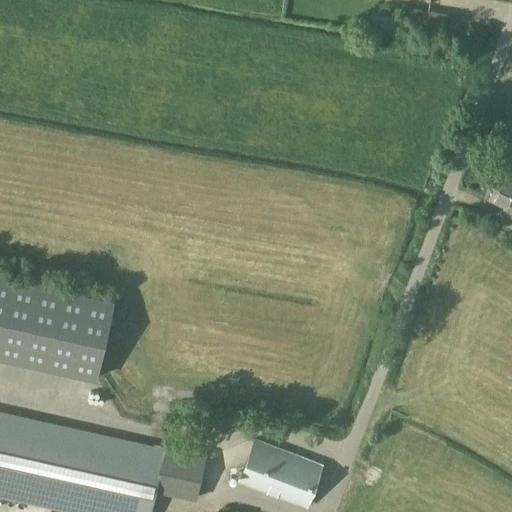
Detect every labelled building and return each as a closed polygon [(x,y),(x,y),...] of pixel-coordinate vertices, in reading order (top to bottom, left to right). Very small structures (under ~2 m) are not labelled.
[(375,12),(372,32),(381,33),(384,13),(375,12)] [(511,172),(501,168),(487,200),(511,211),(511,172)] [(0,357),(97,379),(115,298),(0,272),(0,357)] [(0,411),(0,496),(72,511),(151,511),(156,491),(197,499),(207,455),(164,445),(164,446),(152,444),(151,445),(0,411)] [(306,506),(322,464),(254,439),(238,481),(306,506)]
